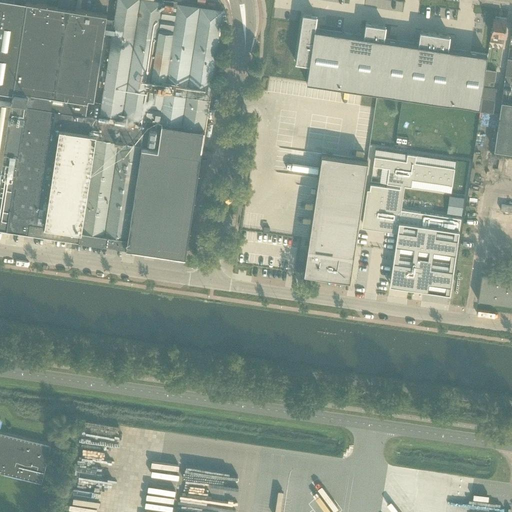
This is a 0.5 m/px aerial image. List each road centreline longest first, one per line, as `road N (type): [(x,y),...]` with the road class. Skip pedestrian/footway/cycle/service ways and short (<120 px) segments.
road 1 (unclassified): [(511,447),(0,371)]
road 2 (unclassified): [(511,406),(0,331)]
road 3 (unclassified): [(511,328),(210,281)]
road 4 (unclassified): [(210,281),(242,68)]
road 5 (unclassified): [(210,281),(0,250)]
